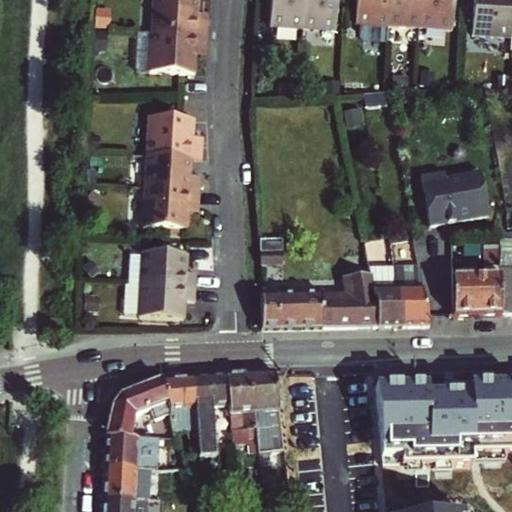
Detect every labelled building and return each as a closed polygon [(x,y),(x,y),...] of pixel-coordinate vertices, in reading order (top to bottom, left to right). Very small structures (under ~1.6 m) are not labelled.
[(197,20),(198,9),(198,0),(153,0),(152,33),(207,36),(208,21),(197,20)] [(269,0),(268,30),(300,32),(301,0),(269,0)] [(301,0),(300,32),(333,34),(335,0),(301,0)] [(357,0),(356,36),(387,37),(388,0),(357,0)] [(388,0),(387,37),(418,39),(420,0),(388,0)] [(420,0),(418,39),(451,41),(453,0),(420,0)] [(511,0),(474,0),(473,36),(511,38),(511,0)] [(198,9),(197,20),(208,21),(209,10),(198,9)] [(152,33),(138,33),(136,72),(195,74),(196,62),(196,50),(206,51),(207,36),(152,33)] [(196,50),(196,62),(206,62),(206,51),(196,50)] [(384,92),(363,93),(365,105),(386,105),(384,92)] [(179,140),(179,131),(180,117),(134,114),(133,154),(178,156),(188,156),(188,141),(179,140)] [(188,141),(189,131),(179,131),(179,140),(188,141)] [(178,156),(133,154),(131,186),(187,189),(188,172),(177,171),(178,156)] [(422,174),(428,225),(490,215),(482,170),(447,175),(446,170),(422,174)] [(187,189),(131,186),(130,226),(175,229),(175,215),(176,204),(187,204),(187,189)] [(186,216),(187,204),(176,204),(175,215),(186,216)] [(281,248),(281,234),(259,233),(259,258),(281,258),(281,248)] [(484,263),(452,263),(450,314),(511,313),(511,240),(502,240),(501,246),(484,245),(484,263)] [(390,266),(387,243),(363,246),(371,294),(375,294),(375,325),(399,324),(390,266)] [(319,288),(259,288),(259,325),(375,325),(375,294),(371,294),(363,246),(342,249),(348,294),(320,293),(319,288)] [(174,272),(184,273),(185,254),(130,251),(128,284),(173,286),(174,272)] [(423,314),(415,263),(390,266),(399,324),(425,324),(423,314)] [(173,286),(128,284),(126,319),(181,322),(182,303),(172,302),(173,286)] [(278,452),(270,374),(247,375),(252,438),(255,453),(278,452)] [(252,438),(247,375),(224,377),(227,408),(227,413),(237,413),(239,429),(242,429),(244,439),(252,438)] [(213,460),(212,436),(210,409),(227,408),(224,377),(191,379),(198,452),(199,462),(213,460)] [(198,452),(191,379),(158,381),(168,412),(182,411),(186,453),(198,452)] [(168,413),(168,412),(158,381),(119,395),(109,406),(102,438),(130,439),(130,430),(131,417),(156,409),(159,416),(168,413)] [(473,468),(472,458),(511,457),(511,386),(469,387),(470,396),(427,397),(427,388),(374,390),(382,470),(473,468)] [(101,467),(133,469),(134,439),(130,439),(102,438),(102,439),(101,467)] [(152,469),(153,440),(134,439),(133,469),(146,469),(152,469)] [(132,501),(133,469),(101,467),(99,500),(132,501)] [(146,469),(133,469),(132,501),(142,501),(144,501),(146,469)] [(131,511),(132,501),(99,500),(98,511),(131,511)] [(141,511),(142,501),(132,501),(131,511),(141,511)]
